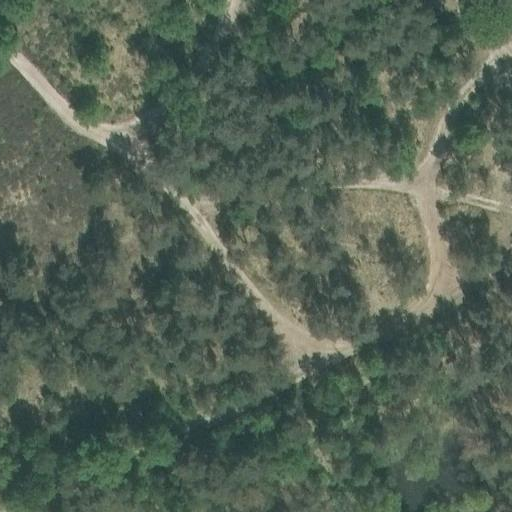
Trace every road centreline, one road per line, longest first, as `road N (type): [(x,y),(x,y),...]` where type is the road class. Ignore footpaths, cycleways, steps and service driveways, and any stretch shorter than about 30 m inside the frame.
road 1 (track): [(0,446),(57,461),(147,461),(443,299),(427,190),(454,109),(511,52)]
road 2 (track): [(511,209),(108,132),(52,98),(0,33)]
road 3 (track): [(108,132),(193,209),(300,335),(355,347)]
